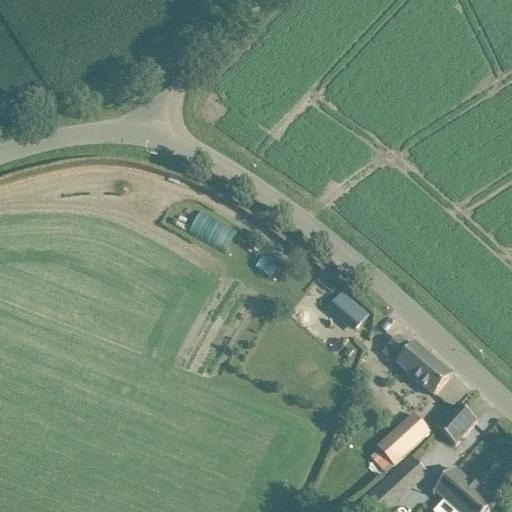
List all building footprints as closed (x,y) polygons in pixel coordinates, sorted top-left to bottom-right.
[(262,260),(255,269),(270,280),(277,270),(262,260)] [(398,340),(387,352),(401,364),(398,368),(434,399),(450,379),(450,380),(451,378),(415,347),(412,351),(398,340)] [(477,425),(459,408),(458,408),(437,432),(456,449),(477,425)] [(415,419),(379,451),(395,468),(431,436),(415,419)] [(410,460),(367,501),(376,511),(381,511),(392,501),(387,496),(417,467),(410,460)] [(455,472),(441,487),(435,495),(436,496),(436,495),(454,511),(491,511),(495,508),(481,496),(482,494),(470,483),(469,485),(455,472)]
